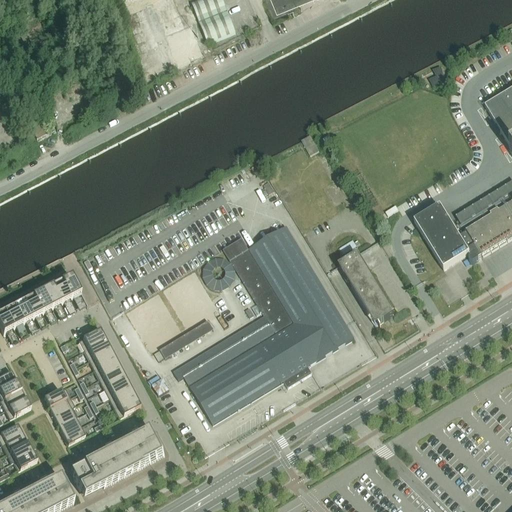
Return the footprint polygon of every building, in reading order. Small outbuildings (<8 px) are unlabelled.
[(200,0),(193,2),(208,45),(236,35),(224,0),(200,0)] [(267,0),(274,16),(301,6),(298,0),(267,0)] [(165,36),(178,67),(205,56),(192,25),(165,36)] [(445,83),(442,70),(433,72),(436,79),(428,83),(433,91),(445,83)] [(511,92),(485,109),(511,150),(511,149),(511,151),(509,153),(511,157),(511,184),(456,219),(456,220),(466,236),(459,240),(440,210),(415,225),(444,273),(469,258),(470,260),(469,261),(469,262),(469,263),(469,264),(469,265),(470,266),(471,266),(472,266),(473,266),(474,266),(474,265),(481,261),(482,261),(507,246),(511,242),(511,92)] [(4,123),(0,125),(0,136),(9,130),(4,123)] [(31,131),(35,139),(37,142),(46,137),(40,126),(31,131)] [(301,142),(301,143),(310,158),(319,154),(310,138),(301,142)] [(264,189),(269,197),(274,194),(269,186),(264,189)] [(183,381),(213,428),(284,385),(288,391),(312,376),(308,370),(354,342),(286,230),(247,254),(230,264),(264,320),(178,372),(173,375),(179,384),(183,381)] [(343,257),(356,249),(353,243),(339,251),(343,257)] [(230,264),(240,258),(233,247),(224,253),(230,264)] [(394,318),(357,258),(339,269),(375,329),(378,327),(380,329),(381,329),(379,327),(394,318)] [(224,263),(215,263),(207,267),(203,274),(202,282),(206,290),(213,295),(221,296),(229,292),(234,285),(235,276),(231,268),(224,263)] [(80,296),(71,278),(61,283),(71,301),(80,296)] [(71,301),(61,283),(52,288),(61,306),(71,301)] [(61,306),(52,288),(42,294),(51,312),(61,306)] [(51,312),(42,294),(32,299),(42,317),(51,312)] [(42,317),(32,299),(22,304),(32,322),(42,317)] [(32,322),(22,304),(13,309),(22,327),(32,322)] [(22,327),(13,309),(3,314),(12,332),(22,327)] [(12,332),(3,314),(0,315),(0,332),(3,337),(12,332)] [(207,326),(159,356),(164,365),(212,335),(207,326)] [(83,355),(105,343),(100,334),(78,345),(83,355)] [(88,364),(110,353),(105,343),(83,355),(88,364)] [(93,374),(115,363),(110,353),(88,364),(93,374)] [(98,384),(120,372),(115,363),(93,374),(98,384)] [(103,393),(125,382),(120,372),(98,384),(103,393)] [(0,393),(16,385),(11,375),(0,381),(0,393)] [(130,392),(125,382),(103,393),(109,403),(130,392)] [(170,393),(163,382),(152,388),(159,399),(170,393)] [(21,393),(16,385),(0,393),(0,400),(1,403),(21,393)] [(44,403),(49,412),(70,401),(65,392),(44,403)] [(135,402),(130,392),(109,403),(114,413),(135,402)] [(0,404),(0,405),(4,414),(26,403),(21,393),(1,403),(0,404)] [(49,412),(53,422),(73,412),(75,410),(70,401),(49,412)] [(140,411),(135,402),(114,413),(119,422),(140,411)] [(30,412),(26,403),(4,414),(9,423),(31,412),(30,412)] [(73,412),(53,422),(58,431),(75,422),(78,421),(73,412)] [(58,431),(63,440),(80,431),(75,422),(58,431)] [(0,437),(0,446),(1,449),(22,437),(17,428),(0,437)] [(145,449),(78,484),(86,499),(166,457),(153,430),(139,437),(145,449)] [(85,440),(80,431),(63,440),(68,449),(85,440)] [(27,447),(22,437),(1,449),(6,458),(27,447)] [(11,467),(13,466),(32,456),(27,447),(6,458),(11,467)] [(37,465),(32,456),(13,466),(18,475),(37,465)] [(61,511),(73,506),(66,492),(65,489),(60,480),(46,488),(47,491),(50,496),(22,511),(20,511),(61,511)]
